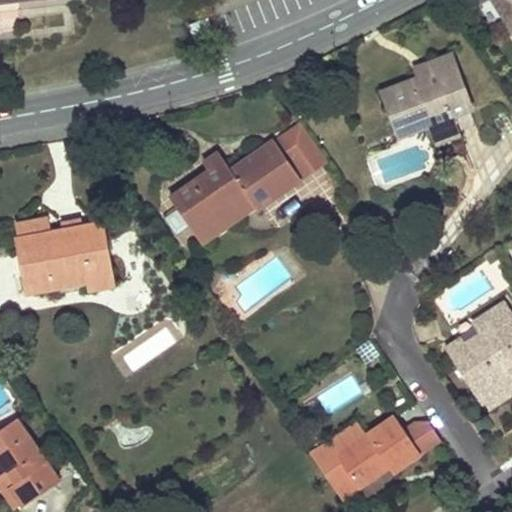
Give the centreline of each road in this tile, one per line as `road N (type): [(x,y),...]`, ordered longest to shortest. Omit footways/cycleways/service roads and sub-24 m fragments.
road 1 (tertiary): [(381,0),(223,69),(0,119)]
road 2 (unknown): [(511,469),(436,361),(434,321),(460,278)]
